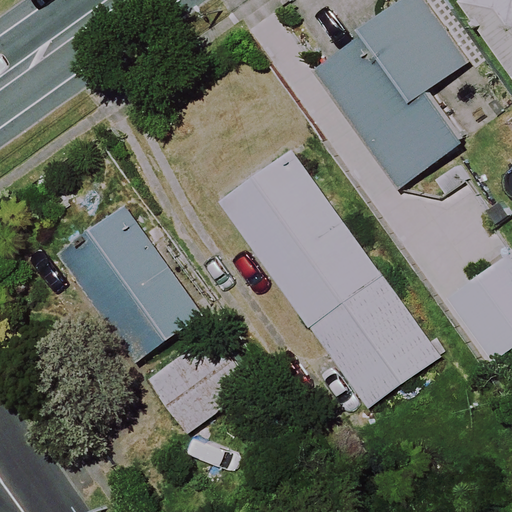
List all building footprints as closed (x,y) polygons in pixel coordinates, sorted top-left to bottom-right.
[(476,59),(432,0),(415,0),(318,72),(405,189),(468,142),(431,92),(476,59)] [(511,0),(467,0),(465,2),(511,65),(511,0)] [(444,357),(298,152),(228,202),(374,407),(444,357)] [(211,312),(134,206),(64,257),(141,363),(211,312)] [(511,352),(511,257),(451,300),(495,364),(511,352)] [(258,388),(217,328),(152,372),(193,432),(258,388)]
